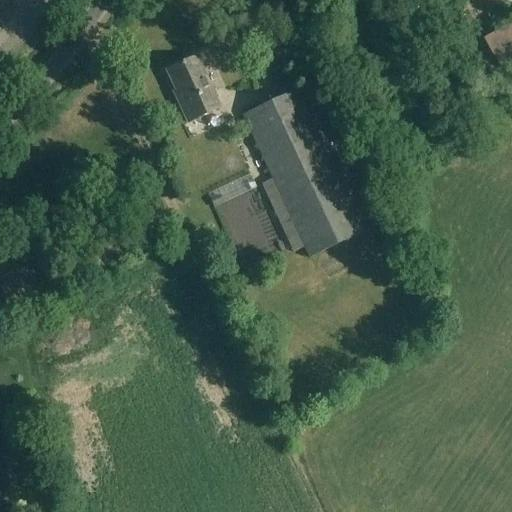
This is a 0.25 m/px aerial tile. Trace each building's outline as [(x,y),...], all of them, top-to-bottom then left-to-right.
[(501,0),(455,0),(463,17),(475,11),(478,16),(485,12),(483,9),(501,0)] [(511,24),(483,41),(499,70),(511,63),(511,24)] [(177,102),(187,124),(219,110),(196,58),(167,71),(180,101),(177,102)] [(329,63),(324,65),(300,76),(306,89),(318,84),(331,111),(347,103),(329,63)] [(303,249),(308,259),(363,233),(298,92),(243,117),(272,180),(260,186),(292,254),(303,249)] [(27,241),(47,285),(59,279),(44,245),(52,241),(48,232),(27,241)]
